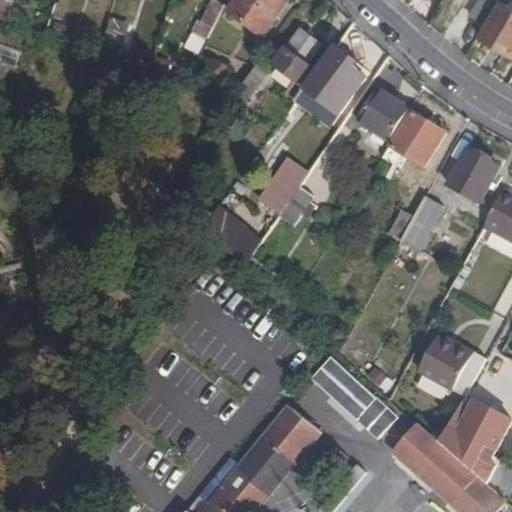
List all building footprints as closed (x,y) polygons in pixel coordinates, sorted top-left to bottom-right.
[(5,0),(1,15),(11,18),(16,0),(5,0)] [(264,38),(290,4),(284,0),(242,0),(232,15),(264,38)] [(486,24),(500,0),(499,0),(480,0),(471,15),(486,24)] [(511,7),(500,0),(486,24),(479,35),(511,53),(511,7)] [(213,31),(224,11),(212,5),(202,25),(213,31)] [(0,24),(8,26),(11,18),(1,15),(0,17),(0,24)] [(316,77),(334,52),(324,45),(322,48),(303,33),(277,68),(279,70),(296,82),(289,90),(291,92),(289,96),(297,102),(316,77)] [(104,42),(102,49),(120,55),(123,48),(104,42)] [(160,46),(153,66),(167,71),(173,52),(160,46)] [(120,55),(102,49),(100,53),(119,59),(120,55)] [(372,75),(338,50),(317,78),(350,104),(372,75)] [(204,75),(228,85),(234,71),(210,61),(204,75)] [(270,72),(259,65),(238,95),(235,101),(240,104),(243,100),(247,103),(270,72)] [(273,79),(289,90),(296,82),(279,70),(273,79)] [(391,143),(411,111),(381,91),(361,124),(391,143)] [(426,169),(447,135),(413,114),(393,148),(426,169)] [(492,165),(493,162),(477,153),(476,155),(469,151),(449,187),(480,205),(500,170),(492,165)] [(325,186),(310,176),(281,217),(295,226),(309,206),(315,197),(317,198),(325,186)] [(511,194),(505,191),(489,221),(486,227),(511,242),(511,194)] [(321,201),(317,198),(315,197),(309,206),(315,210),(321,201)] [(445,210),(427,199),(403,243),(421,253),(445,210)] [(204,216),(209,220),(212,216),(207,211),(204,216)] [(389,235),(402,242),(414,219),(402,212),(389,235)] [(209,220),(202,230),(247,268),(253,259),(209,220)] [(253,261),(248,269),(291,307),(298,295),(275,275),(273,277),(253,261)] [(307,308),(323,320),(330,310),(314,298),(307,308)] [(468,399),(486,365),(477,359),(477,358),(445,339),(422,379),(455,398),(456,396),(466,401),(468,399)] [(483,389),(511,396),(511,373),(489,368),(483,389)] [(466,401),(458,416),(466,421),(476,403),(468,399),(466,401)] [(458,416),(442,446),(459,461),(490,488),(502,465),(501,465),(498,470),(482,461),(489,447),(498,452),(511,426),(511,422),(476,403),(466,421),(458,416)] [(258,511),(319,438),(278,406),(192,511),(258,511)] [(420,427),(404,413),(383,438),(399,451),(420,427)] [(459,461),(442,446),(420,427),(399,451),(396,454),(461,511),(501,511),(509,504),(490,488),(459,461)] [(511,471),(502,465),(490,488),(509,504),(511,498),(511,471)]
